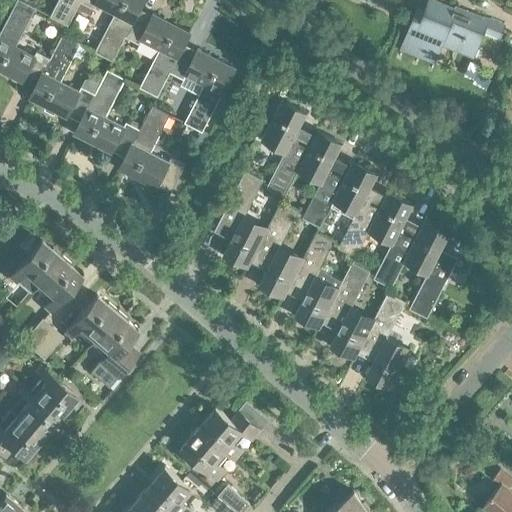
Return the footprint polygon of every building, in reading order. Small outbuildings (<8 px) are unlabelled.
[(51,58),(50,58),(37,51),(34,55),(16,46),(36,8),(20,0),(17,0),(0,33),(0,69),(22,81),(23,80),(36,86),(43,72),(43,73),(51,58)] [(77,8),(81,2),(81,0),(58,0),(50,16),(68,26),(77,8)] [(81,0),(81,2),(94,9),(97,4),(115,13),(95,52),(113,61),(125,37),(132,23),(133,23),(140,9),(144,0),(81,0)] [(465,13),(431,0),(428,0),(424,10),(417,7),(400,50),(426,60),(433,40),(473,56),(481,35),(498,41),(504,25),(467,10),(465,13)] [(81,2),(77,8),(91,15),(94,9),(81,2)] [(177,58),(184,45),(191,33),(153,14),(152,16),(140,9),(133,23),(132,23),(125,37),(139,44),(141,39),(159,48),(140,87),(158,96),(170,72),(177,58)] [(95,93),(100,82),(91,77),(85,79),(79,91),(61,81),(80,43),(62,34),(50,58),(51,58),(43,73),(43,72),(36,86),(30,98),(67,117),(68,115),(81,121),(88,108),(95,94),(95,93)] [(170,72),(184,79),(186,75),(204,84),(184,122),(202,132),(235,68),(198,49),(197,51),(184,45),(177,58),(170,72)] [(125,127),(124,126),(106,117),(125,78),(107,69),(100,82),(95,93),(95,94),(88,108),(81,121),(75,133),(112,152),(112,151),(125,158),(126,155),(140,129),(127,123),(125,127)] [(297,170),(314,136),(298,128),(306,113),(283,101),(283,100),(282,100),(262,139),(285,151),(267,187),(285,196),(298,170),(297,170)] [(152,105),(140,129),(126,155),(125,158),(119,168),(156,188),(157,186),(171,192),(185,164),(171,157),(169,162),(150,152),(170,114),(152,105)] [(333,200),(350,167),(334,158),(342,143),(318,131),(319,131),(318,130),(314,136),(297,170),(298,170),(321,182),(303,217),(320,226),(334,200),(333,200)] [(353,157),(360,137),(348,133),(341,153),(353,157)] [(368,230),(386,197),(370,189),(377,174),(354,161),(353,161),(350,167),(333,200),(334,200),(356,212),(338,248),(356,257),(369,231),(368,230)] [(268,227),(267,227),(245,215),(263,180),(245,170),(214,231),(231,240),(224,254),(247,266),(248,267),(251,261),(268,227)] [(404,261),(421,227),(405,219),(413,204),(390,192),(390,191),(389,191),(386,197),(368,230),(369,231),(392,242),(374,278),(392,287),(405,261),(404,261)] [(304,258),(303,257),(281,246),(299,210),(281,201),(267,227),(268,227),(251,261),(267,269),(260,284),(283,296),(283,297),(284,297),(287,291),(304,258)] [(404,261),(405,261),(428,273),(409,308),(427,318),(446,282),(459,289),(468,273),(454,266),(458,257),(442,248),(449,234),(425,222),(424,221),(421,227),(404,261)] [(340,288),(339,288),(316,276),(335,240),(317,231),(303,257),(304,258),(287,291),(303,299),(295,315),(319,327),(318,327),(319,328),(323,321),(340,288)] [(38,284),(63,255),(53,247),(52,248),(41,239),(9,277),(15,282),(24,272),(38,284)] [(63,255),(38,284),(52,296),(44,306),(50,311),(82,274),(71,265),(72,264),(63,255)] [(375,319),(375,318),(352,306),(370,271),(352,261),(339,288),(340,288),(323,321),(339,330),(331,345),(354,357),(354,358),(355,358),(358,352),(375,319)] [(375,319),(358,352),(374,360),(366,375),(390,387),(390,388),(391,388),(411,349),(388,337),(406,301),(388,292),(375,318),(375,319)] [(107,303),(96,294),(64,331),(70,337),(79,327),(93,339),(118,310),(108,302),(107,303)] [(118,310),(93,339),(108,351),(90,372),(108,388),(140,351),(127,341),(137,329),(126,320),(128,318),(118,310)] [(33,350),(52,327),(41,318),(23,340),(33,350)] [(52,327),(33,350),(44,359),(63,336),(52,327)] [(433,347),(454,340),(450,327),(429,333),(433,347)] [(0,355),(6,360),(17,348),(0,333),(0,355)] [(22,385),(60,417),(61,418),(70,408),(68,407),(77,396),(40,364),(35,370),(45,379),(33,393),(23,384),(22,385)] [(51,427),(60,417),(22,385),(18,390),(28,399),(15,414),(44,438),(52,428),(51,427)] [(198,427),(236,459),(243,449),(233,441),(242,431),(252,440),(269,420),(247,401),(231,419),(216,406),(198,427)] [(36,448),(44,438),(15,414),(3,428),(0,425),(0,451),(2,454),(10,444),(25,457),(34,447),(36,448)] [(235,459),(236,459),(198,427),(181,447),(218,479),(226,469),(216,461),(225,450),(235,459)] [(468,442),(456,457),(465,464),(476,449),(468,442)] [(148,486),(178,511),(189,511),(193,509),(183,500),(192,490),(202,498),(202,497),(165,466),(148,486)] [(511,511),(511,489),(508,487),(511,482),(511,478),(501,469),(491,482),(498,487),(483,505),(491,511),(511,511)] [(177,511),(178,511),(148,486),(130,506),(137,511),(172,511),(175,510),(177,511)] [(219,496),(238,511),(243,511),(250,504),(228,486),(219,496)] [(371,511),(372,511),(364,502),(362,503),(355,492),(354,491),(326,511),(371,511)] [(0,511),(15,511),(21,506),(5,493),(0,499),(0,511)] [(216,511),(238,511),(219,496),(210,507),(216,511)]
